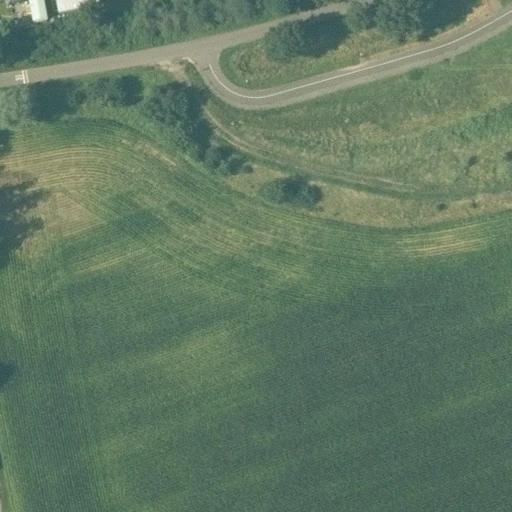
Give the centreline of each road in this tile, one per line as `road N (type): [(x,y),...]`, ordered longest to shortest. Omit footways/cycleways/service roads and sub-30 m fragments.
road 1 (track): [(166,53),(212,128),(248,150),(413,188),(511,186)]
road 2 (unclassified): [(0,79),(203,45)]
road 3 (unclassified): [(371,0),(203,45)]
